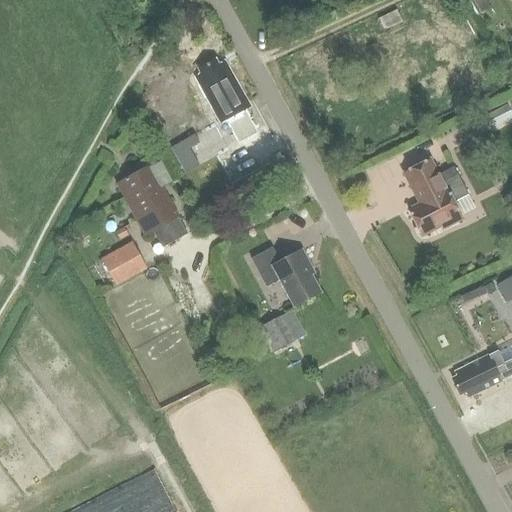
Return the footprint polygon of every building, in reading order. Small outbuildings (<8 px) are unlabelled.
[(222,67),(219,62),(203,72),(205,76),(200,80),(225,124),(228,122),(239,143),(258,132),(247,112),(253,108),(228,63),(222,67)] [(504,105),(485,116),(492,130),(511,119),(504,105)] [(468,197),(454,169),(443,175),(434,157),(405,172),(413,189),(421,205),(408,212),(422,238),(441,228),(443,231),(463,221),(454,204),(468,197)] [(147,169),(118,185),(145,236),(153,232),(161,248),(187,235),(178,219),(162,188),(158,190),(147,169)] [(247,177),(231,185),(232,188),(241,205),(257,196),(247,177)] [(123,228),(115,232),(120,241),(128,236),(123,228)] [(147,273),(131,245),(101,262),(116,290),(147,273)] [(200,269),(210,269),(210,250),(200,250),(200,269)] [(309,268),(301,254),(279,266),(271,252),(250,263),(266,292),(279,285),(294,312),(321,297),(306,270),(309,268)] [(511,277),(497,287),(505,302),(511,297),(511,277)] [(493,283),(484,287),(488,295),(497,291),(493,283)] [(273,356),(294,344),(281,319),(260,331),(273,356)] [(497,353),(489,358),(501,381),(511,375),(511,361),(504,366),(497,353)] [(457,377),(454,379),(462,395),(467,392),(470,397),(501,381),(489,358),(456,374),(457,377)]
